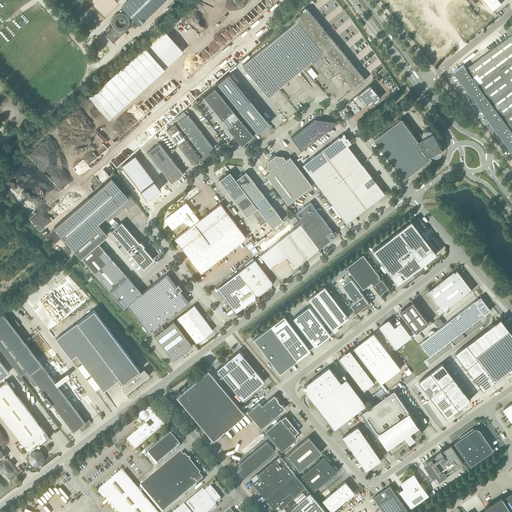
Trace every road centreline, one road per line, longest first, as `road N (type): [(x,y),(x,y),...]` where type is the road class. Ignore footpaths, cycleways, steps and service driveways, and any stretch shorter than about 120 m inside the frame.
road 1 (unclassified): [(486,406),(367,483),(288,389),(458,254)]
road 2 (unclassified): [(230,329),(152,222),(156,206),(223,154),(250,156),(319,105),(333,105),(409,195)]
road 3 (unclassified): [(409,195),(230,329)]
road 4 (unclassified): [(0,506),(155,387)]
road 5 (unknown): [(442,437),(407,376),(490,319)]
road 6 (unclassified): [(155,387),(253,511)]
